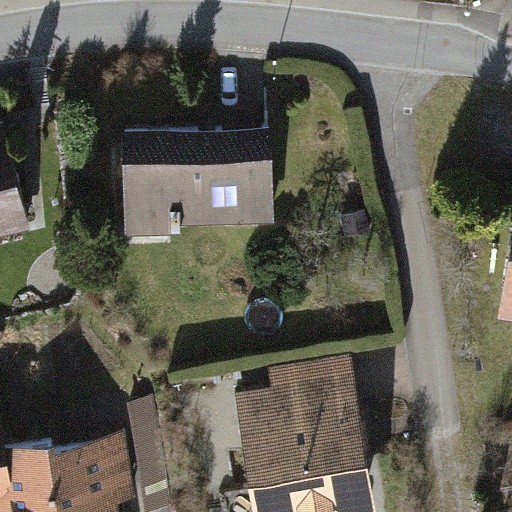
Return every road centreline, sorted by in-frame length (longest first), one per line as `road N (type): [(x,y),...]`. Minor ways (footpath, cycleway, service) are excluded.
road 1 (residential): [(444,436),(392,115),(395,40)]
road 2 (residential): [(0,39),(154,26),(395,40)]
